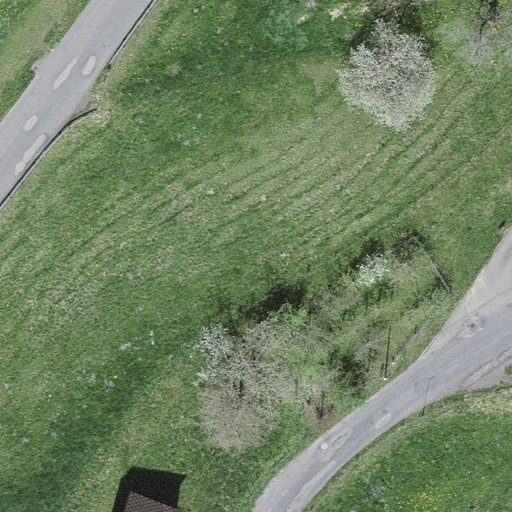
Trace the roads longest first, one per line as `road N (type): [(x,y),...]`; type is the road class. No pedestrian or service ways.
road 1 (unclassified): [(511,330),(349,436),(276,511)]
road 2 (unclassified): [(0,165),(121,0)]
